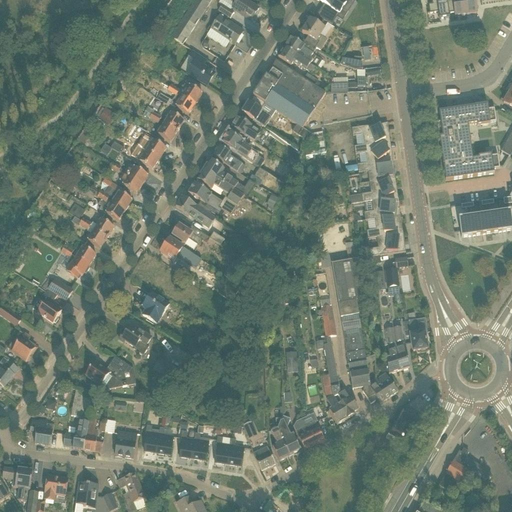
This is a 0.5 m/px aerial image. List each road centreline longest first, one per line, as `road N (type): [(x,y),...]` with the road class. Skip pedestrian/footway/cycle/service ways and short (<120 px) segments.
road 1 (unclassified): [(0,432),(63,360),(299,0)]
road 2 (residential): [(462,346),(423,249),(403,96)]
road 3 (unclassified): [(0,454),(159,471),(252,500)]
road 4 (unclassified): [(252,500),(427,381)]
road 5 (secondary): [(397,511),(464,392)]
road 6 (residential): [(403,96),(490,76),(511,38)]
